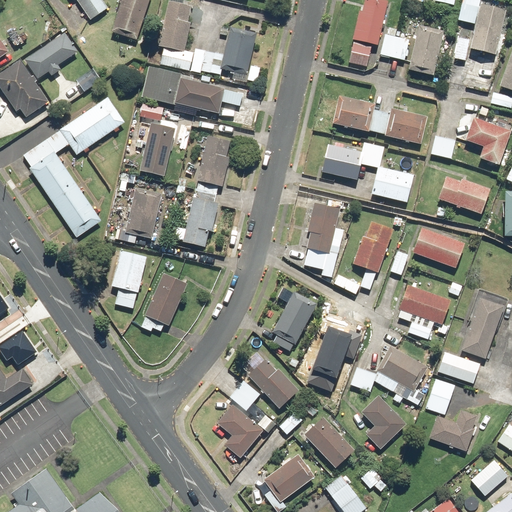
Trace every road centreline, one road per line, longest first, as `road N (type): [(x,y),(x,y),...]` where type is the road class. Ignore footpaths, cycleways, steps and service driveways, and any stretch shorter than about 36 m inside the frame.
road 1 (residential): [(150,421),(237,301),(252,265),(315,0)]
road 2 (secondary): [(13,225),(150,421)]
road 3 (unknown): [(299,65),(470,102)]
